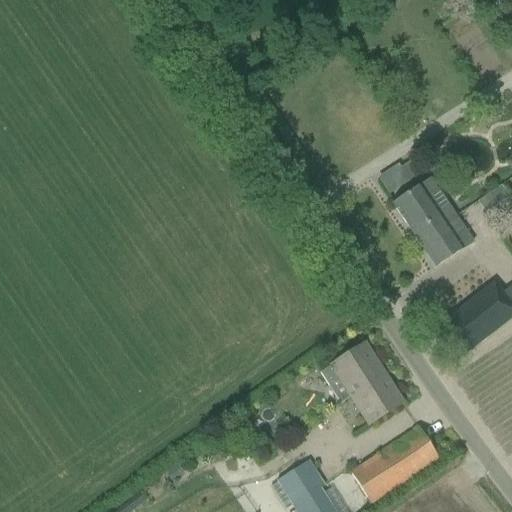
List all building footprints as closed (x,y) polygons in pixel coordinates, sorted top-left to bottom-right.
[(411,163),(401,169),(409,182),(419,176),(411,163)] [(501,187),(489,195),(497,206),(509,198),(501,187)] [(434,269),(451,258),(459,253),(458,251),(471,243),(450,211),(436,219),(416,189),(392,206),(434,269)] [(472,348),(511,316),(511,289),(503,297),(477,265),(418,312),(456,361),(472,348)] [(402,405),(364,345),(329,368),(330,368),(320,375),(339,406),(349,399),(367,427),(402,405)] [(395,444),(349,474),(370,506),(421,473),(438,462),(416,428),(411,432),(412,433),(395,444)] [(308,463),(277,482),(292,507),(324,487),(308,463)] [(177,466),(166,474),(172,482),(183,474),(177,466)] [(237,511),(247,505),(234,486),(198,511),(237,511)] [(140,493),(115,511),(129,511),(145,500),(140,493)]
